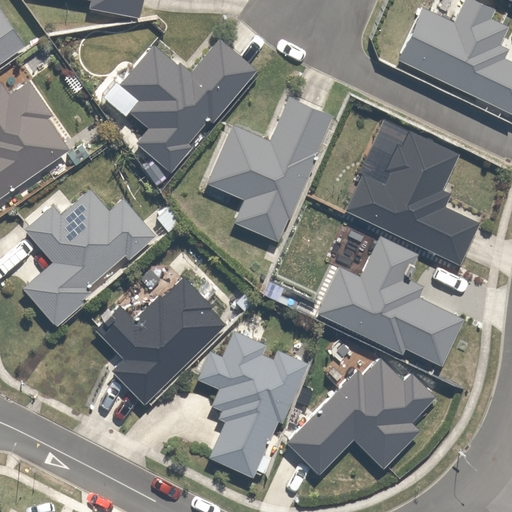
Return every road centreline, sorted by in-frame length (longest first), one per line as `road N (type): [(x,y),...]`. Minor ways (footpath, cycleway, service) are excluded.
road 1 (residential): [(331,57),(511,142)]
road 2 (residential): [(174,511),(0,423)]
